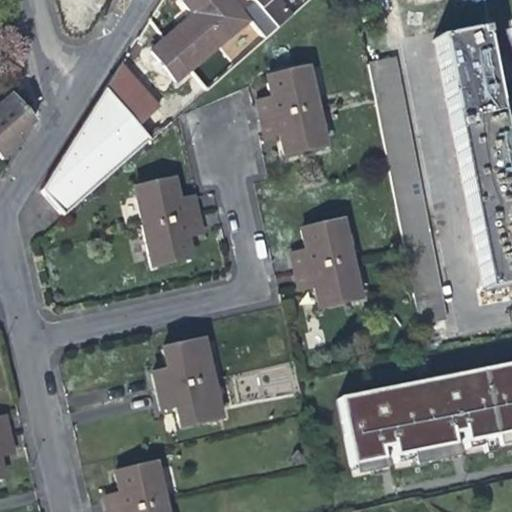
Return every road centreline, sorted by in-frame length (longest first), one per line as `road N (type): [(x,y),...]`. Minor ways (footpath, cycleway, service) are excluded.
road 1 (residential): [(60,511),(0,242)]
road 2 (residential): [(60,105),(131,0)]
road 3 (residential): [(0,212),(60,105)]
